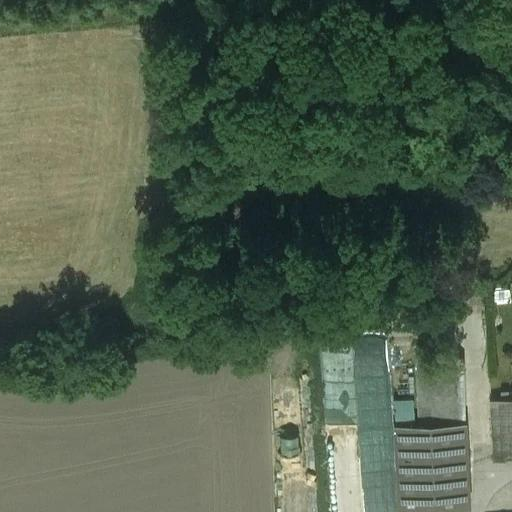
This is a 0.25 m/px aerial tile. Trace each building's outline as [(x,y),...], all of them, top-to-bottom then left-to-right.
[(441,286),(383,289),(385,312),(442,310),(441,286)] [(394,399),(393,346),(359,347),(360,399),(394,399)] [(305,477),(300,381),(280,382),(284,478),(305,477)] [(458,393),(419,393),(418,394),(419,422),(420,422),(420,423),(394,423),(398,511),(464,511),(469,505),(465,422),(459,422),(458,393)] [(511,397),(491,399),(494,461),(505,460),(505,454),(511,453),(511,397)]
